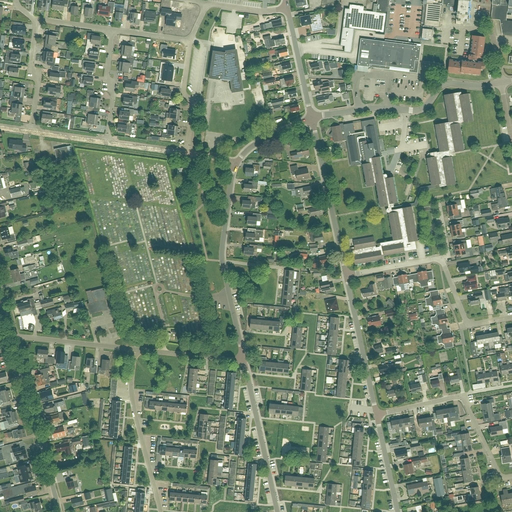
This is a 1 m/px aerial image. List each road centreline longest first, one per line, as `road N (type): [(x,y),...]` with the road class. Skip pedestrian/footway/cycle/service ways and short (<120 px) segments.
road 1 (residential): [(311,117),(414,111),(445,84),(500,82)]
road 2 (unclassified): [(59,511),(13,336)]
road 3 (residential): [(160,511),(132,407),(134,349)]
road 4 (unclassified): [(345,274),(311,117)]
road 5 (residential): [(277,511),(243,361)]
road 6 (unclassified): [(376,413),(345,274)]
road 7 (residential): [(134,349),(13,336)]
